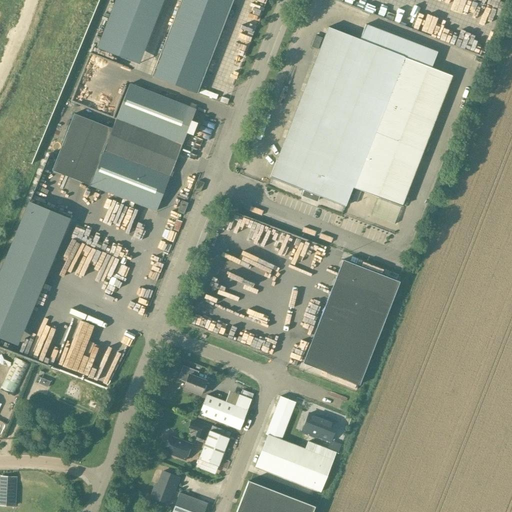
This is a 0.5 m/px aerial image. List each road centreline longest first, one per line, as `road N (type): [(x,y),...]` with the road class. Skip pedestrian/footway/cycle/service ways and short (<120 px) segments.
road 1 (unclassified): [(214,185),(286,0)]
road 2 (unclassified): [(214,185),(396,256)]
road 3 (unclassified): [(102,480),(157,332)]
road 4 (unclassified): [(157,332),(214,185)]
road 5 (unclassified): [(220,511),(273,377)]
road 6 (unclassified): [(273,377),(157,332)]
